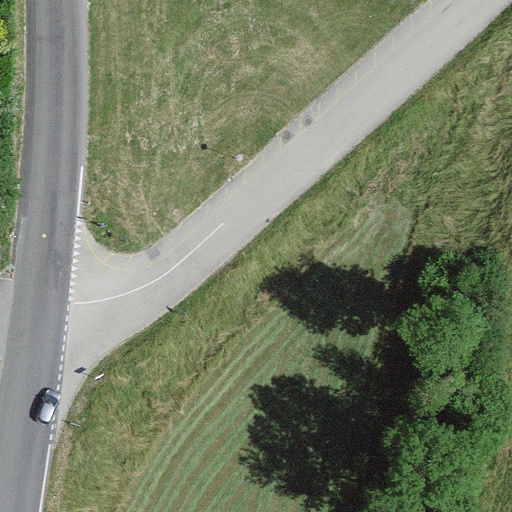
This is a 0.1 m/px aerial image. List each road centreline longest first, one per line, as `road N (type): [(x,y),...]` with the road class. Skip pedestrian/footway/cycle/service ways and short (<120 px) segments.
road 1 (unclassified): [(21,425),(492,0)]
road 2 (tertiary): [(30,0),(40,138),(21,425)]
